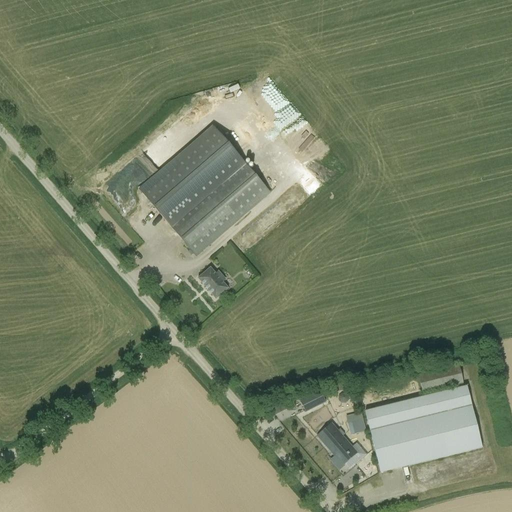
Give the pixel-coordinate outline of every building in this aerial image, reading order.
[(136,190),(196,258),(270,194),(211,127),(136,190)] [(227,290),(210,269),(197,280),(215,301),(227,290)] [(459,365),(417,375),(422,395),(456,387),(463,385),(459,365)] [(456,390),(365,412),(380,475),(482,449),(466,387),(464,388),(463,385),(456,387),(456,390)] [(361,414),(348,415),(349,433),(363,432),(361,414)] [(331,424),(316,437),(333,457),(335,455),(344,466),(357,454),(342,436),(338,431),(331,424)]
